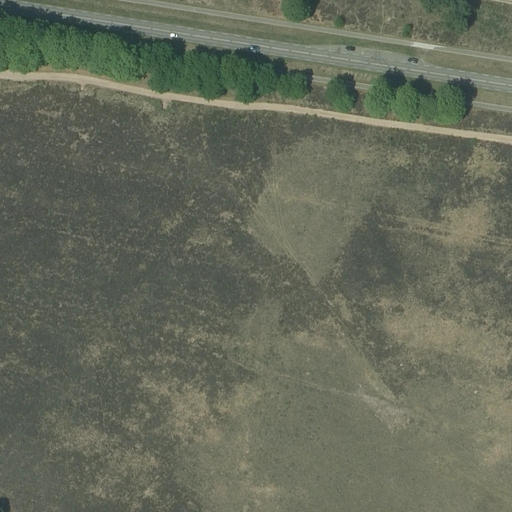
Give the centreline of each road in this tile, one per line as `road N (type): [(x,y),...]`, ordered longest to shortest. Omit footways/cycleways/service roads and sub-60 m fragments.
road 1 (primary): [(511,86),(0,5)]
road 2 (track): [(511,140),(0,70)]
